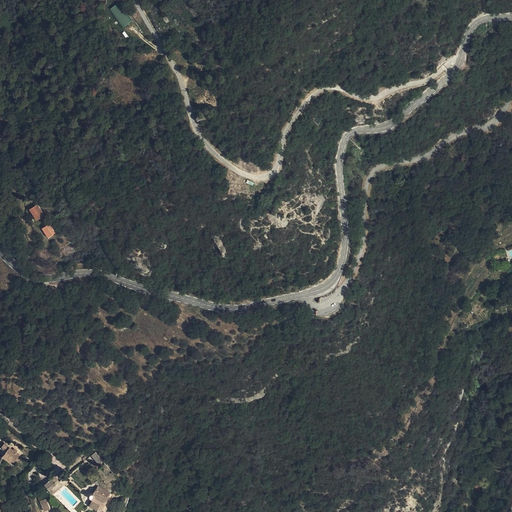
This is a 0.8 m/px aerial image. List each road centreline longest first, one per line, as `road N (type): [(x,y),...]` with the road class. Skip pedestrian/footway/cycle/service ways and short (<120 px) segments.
road 1 (unclassified): [(460,62),(372,98),(334,87),(316,93),(292,126),(278,167),(258,176),(216,156),(198,133),(179,74),(135,0)]
road 2 (unclassified): [(307,293),(314,304),(326,304),(347,284),(372,171),(489,124),(511,94)]
road 3 (secondary): [(0,253),(28,277),(103,275),(212,306),(307,293)]
road 4 (secondary): [(307,293),(331,282),(342,261),(342,142),(351,132),(392,123),(460,62)]
